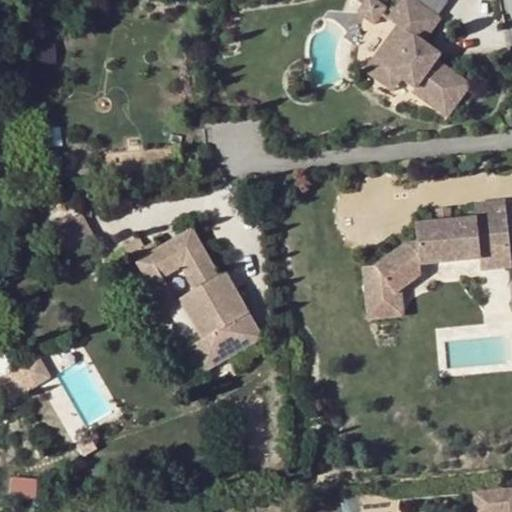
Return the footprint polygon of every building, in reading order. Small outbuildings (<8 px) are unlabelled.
[(383,13),(386,9),(373,0),(367,0),(359,13),(375,25),(381,16),(383,13)] [(401,0),(389,18),(389,19),(398,26),(366,72),(393,91),(401,79),(416,90),(414,93),(448,117),(470,85),(436,62),(440,56),(423,44),(440,19),(412,0),(401,0)] [(478,219),(417,225),(421,265),(481,260),(482,270),(511,268),(504,202),(476,204),(478,219)] [(69,256),(97,239),(81,213),(53,230),(69,256)] [(137,263),(165,310),(181,302),(204,341),(190,350),(204,372),(263,337),(226,274),(220,278),(191,230),(137,263)] [(128,242),(133,257),(148,251),(143,237),(128,242)] [(511,511),(511,490),(496,492),(498,511),(511,511)] [(475,511),(498,511),(496,492),(474,494),(475,511)]
